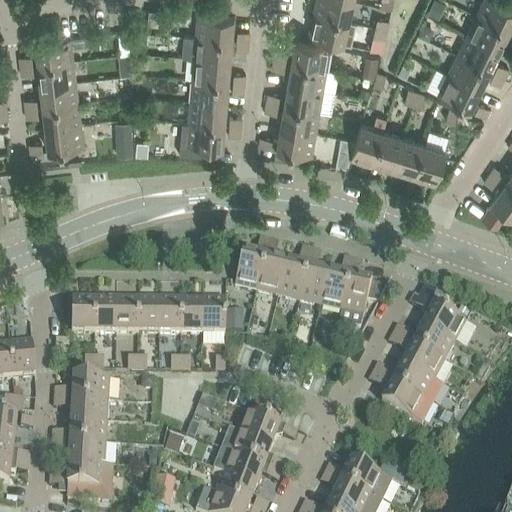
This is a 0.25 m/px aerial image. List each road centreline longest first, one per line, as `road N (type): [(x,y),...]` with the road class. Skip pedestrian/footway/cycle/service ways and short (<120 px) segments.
road 1 (residential): [(290,511),(430,242)]
road 2 (residential): [(32,511),(44,364),(32,252)]
road 3 (tertiary): [(32,252),(148,210),(246,199)]
road 4 (residential): [(246,199),(266,0)]
road 5 (residential): [(8,36),(55,10),(192,0)]
road 6 (tertiary): [(430,242),(325,208),(246,199)]
road 7 (residential): [(430,242),(511,109)]
road 8 (residential): [(23,166),(8,36)]
